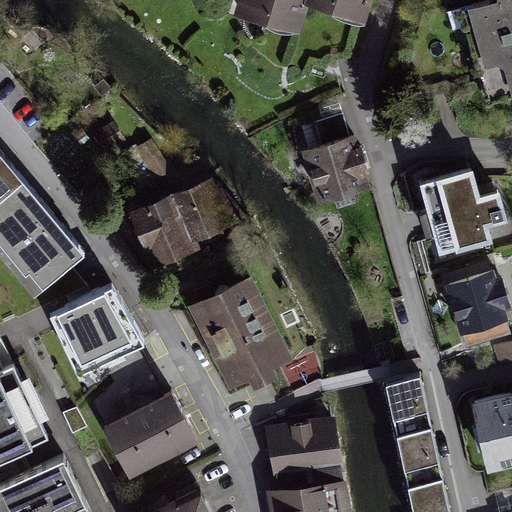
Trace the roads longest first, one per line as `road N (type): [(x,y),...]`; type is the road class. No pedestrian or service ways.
road 1 (residential): [(0,117),(113,247),(225,431),(255,511)]
road 2 (residential): [(472,511),(375,160)]
road 3 (residential): [(389,0),(363,89),(375,160)]
road 4 (residential): [(375,160),(430,148),(511,148)]
